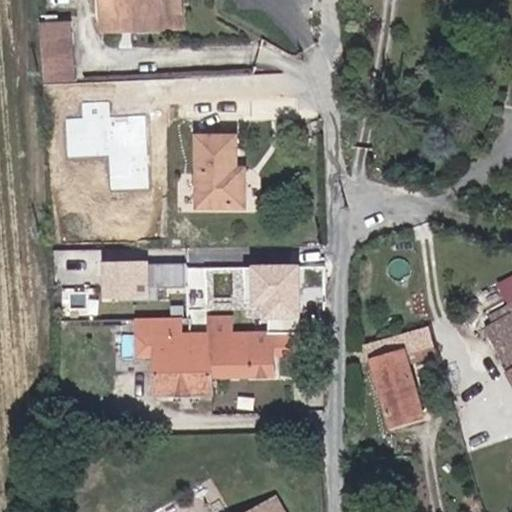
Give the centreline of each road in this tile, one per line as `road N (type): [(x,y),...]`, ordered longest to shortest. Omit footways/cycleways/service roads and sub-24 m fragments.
road 1 (residential): [(338,511),(340,240),(324,67)]
road 2 (unknown): [(356,182),(425,211),(439,231),(503,412)]
